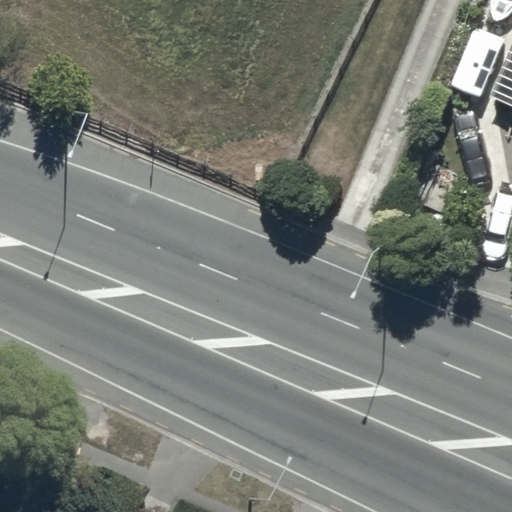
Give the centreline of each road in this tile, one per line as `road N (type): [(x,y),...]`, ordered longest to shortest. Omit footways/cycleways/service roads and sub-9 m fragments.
road 1 (trunk): [(481,511),(0,288)]
road 2 (trunk): [(246,271),(511,390)]
road 3 (trunk): [(246,271),(511,342)]
road 4 (trunk): [(0,184),(246,271)]
